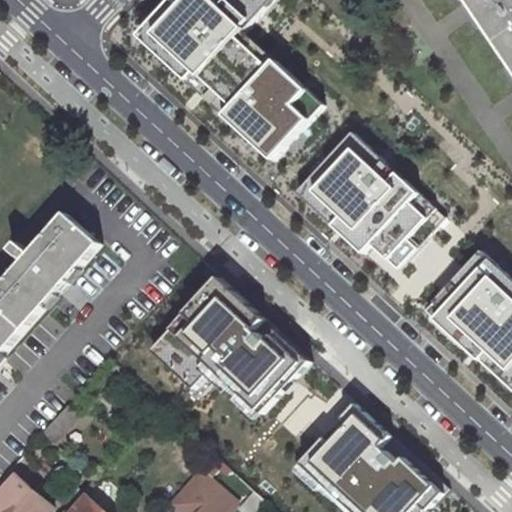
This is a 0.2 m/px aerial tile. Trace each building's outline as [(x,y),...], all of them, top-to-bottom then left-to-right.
[(178,0),(145,36),(283,161),(333,106),(251,31),(279,0),(178,0)] [(511,0),(469,0),(511,63),(511,0)] [(381,247),(404,269),(452,217),(360,134),(304,194),(373,255),(381,247)] [(0,295),(0,307),(29,333),(105,245),(70,215),(0,295)] [(511,271),(490,252),(432,312),(511,382),(511,271)] [(317,363),(224,277),(155,352),(208,398),(221,383),(266,421),(317,363)] [(0,366),(29,333),(0,307),(0,366)] [(455,489),(361,404),(300,471),(321,490),(327,483),(358,511),(438,511),(436,509),(455,489)] [(44,432),(55,442),(79,414),(69,405),(44,432)] [(228,473),(232,469),(214,453),(204,465),(215,475),(222,468),(228,473)] [(185,511),(230,511),(240,502),(201,468),(172,500),(185,511)] [(18,476),(0,496),(0,511),(51,511),(55,509),(18,476)] [(67,492),(58,502),(68,511),(76,501),(67,492)] [(109,511),(89,495),(74,511),(109,511)]
